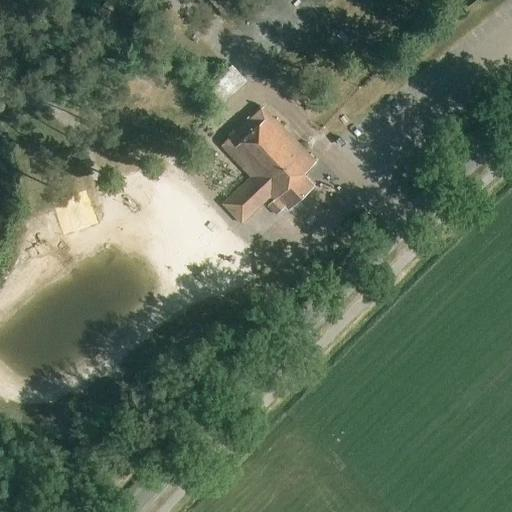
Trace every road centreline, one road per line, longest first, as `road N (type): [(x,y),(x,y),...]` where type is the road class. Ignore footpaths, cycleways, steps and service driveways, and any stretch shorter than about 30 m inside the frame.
road 1 (tertiary): [(131,511),(511,125)]
road 2 (unknown): [(111,150),(61,92),(0,79)]
